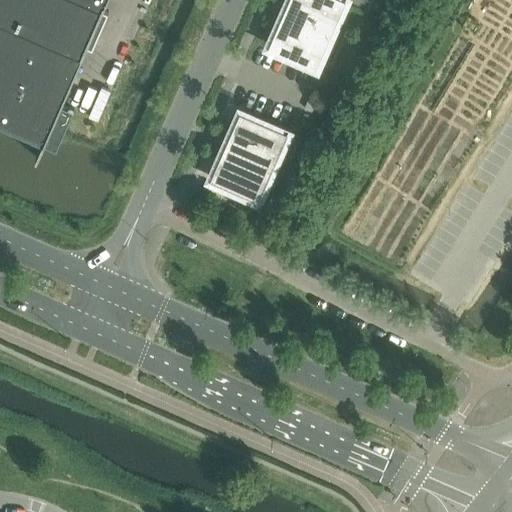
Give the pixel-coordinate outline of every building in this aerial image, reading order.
[(94,48),(110,11),(105,9),(104,9),(82,0),(0,0),(0,27),(65,57),(68,50),(84,56),(88,45),(94,48)] [(82,0),(104,9),(105,9),(108,0),(82,0)] [(286,9),(282,18),(269,45),(275,48),(312,64),(318,66),(320,61),(345,4),(346,0),(289,0),(285,8),(286,9)] [(0,123),(58,149),(66,131),(75,109),(63,104),(84,56),(68,50),(65,57),(0,27),(0,123)] [(225,146),(224,150),(214,172),(211,178),(217,181),(254,197),(260,199),(262,194),(287,137),(290,131),(284,129),(284,128),(247,112),(247,113),(241,110),(225,146)]
